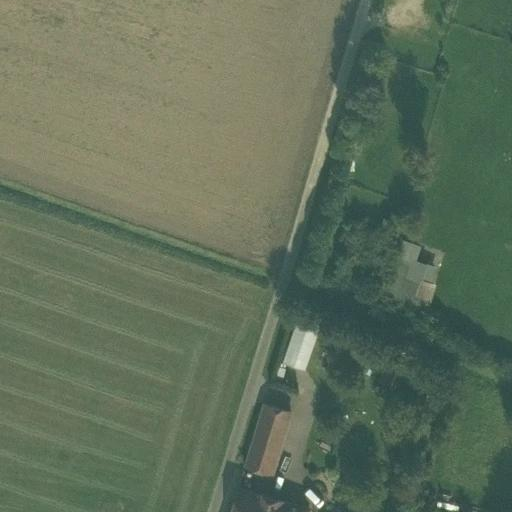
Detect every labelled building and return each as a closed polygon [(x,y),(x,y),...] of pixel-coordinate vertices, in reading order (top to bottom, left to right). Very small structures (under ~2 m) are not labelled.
[(397,255),(412,260),(415,262),(416,259),(420,244),(403,238),(397,255)] [(383,297),(411,307),(420,281),(407,276),(412,260),(397,255),(383,297)] [(407,276),(420,281),(421,278),(433,282),(438,267),(416,259),(415,262),(412,260),(407,276)] [(437,283),(433,282),(421,278),(420,281),(411,307),(427,312),(437,283)] [(322,318),(299,309),(281,357),(305,366),(322,318)] [(410,362),(388,354),(377,381),(399,389),(410,362)] [(432,374),(426,395),(438,399),(444,378),(432,374)] [(432,420),(438,399),(426,395),(419,416),(432,420)] [(245,463),(273,471),(291,411),(264,402),(245,463)] [(307,511),(309,507),(238,486),(230,511),(307,511)]
